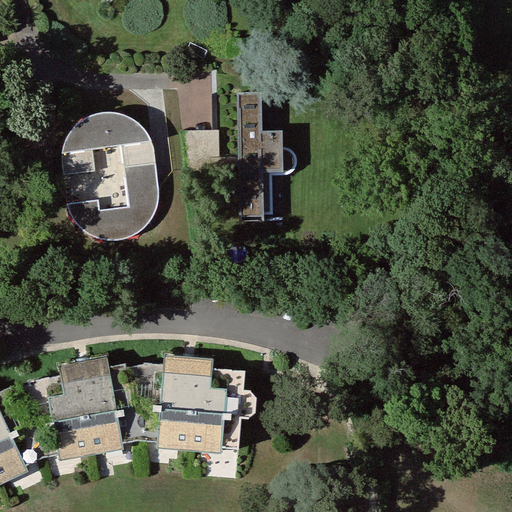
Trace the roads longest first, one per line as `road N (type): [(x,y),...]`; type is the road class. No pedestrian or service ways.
road 1 (residential): [(322,351),(196,322),(0,328)]
road 2 (residential): [(168,80),(92,80),(60,70),(31,41),(19,0)]
